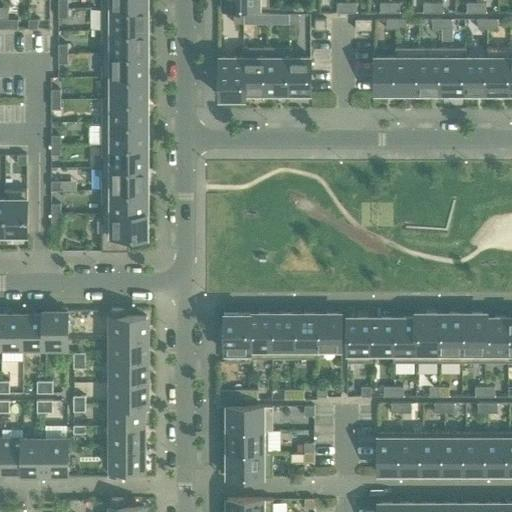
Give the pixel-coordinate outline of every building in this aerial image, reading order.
[(346,12),(346,2),(337,2),(337,12),(346,12)] [(356,2),(346,2),(346,12),(356,12),(356,2)] [(380,12),(390,13),(390,2),(380,2),(380,12)] [(390,2),(390,13),(400,13),(400,2),(390,2)] [(433,12),(433,2),(423,2),(423,12),(433,12)] [(443,2),(433,2),(433,12),(443,12),(443,2)] [(466,13),(476,13),(476,2),(466,2),(466,13)] [(476,2),(476,13),(486,13),(486,2),(476,2)] [(68,8),(58,8),(58,18),(68,18),(68,8)] [(101,8),(101,31),(147,31),(147,10),(147,8),(101,8)] [(233,23),(243,23),(243,13),(233,13),(233,23)] [(243,13),(243,23),(253,23),(253,13),(243,13)] [(279,23),(289,23),(289,13),(279,13),(279,23)] [(289,13),(289,23),(299,23),(299,13),(289,13)] [(314,18),(314,30),(326,30),(326,18),(314,18)] [(396,28),(396,18),(386,18),(386,28),(396,28)] [(406,18),(396,18),(396,28),(406,28),(406,18)] [(442,28),(442,18),(432,18),(432,28),(442,28)] [(452,18),(442,18),(442,28),(452,28),(452,18)] [(477,28),(487,28),(487,18),(477,18),(477,28)] [(487,18),(487,28),(497,28),(497,18),(487,18)] [(18,19),(8,19),(8,28),(18,28),(18,19)] [(38,28),(38,19),(28,19),(28,28),(38,28)] [(355,29),(371,30),(371,19),(355,19),(355,29)] [(101,53),(147,53),(147,31),(101,31),(101,53)] [(58,44),(58,54),(67,54),(67,44),(58,44)] [(266,47),(243,47),(243,57),(243,93),(245,93),(266,92),(266,47)] [(289,47),(266,47),(266,92),(289,92),(289,57),(289,47)] [(395,47),(395,56),(396,56),(396,92),(419,92),(419,47),(395,47)] [(442,47),(419,47),(419,92),(442,92),(442,47)] [(466,47),(442,47),(442,92),(464,92),(464,56),(466,56),(466,47)] [(486,47),(486,56),(487,56),(487,92),(510,92),(510,47),(486,47)] [(101,77),(106,77),(106,76),(147,76),(147,53),(101,53),(101,77)] [(67,54),(58,54),(58,63),(67,63),(67,54)] [(289,57),(289,92),(311,92),(310,56),(289,57)] [(396,56),(395,56),(374,56),(374,93),(396,92),(396,56)] [(486,56),(466,56),(464,56),(464,92),(487,92),(487,56),(486,56)] [(243,93),(243,57),(219,57),(219,97),(245,97),(245,93),(243,93)] [(106,77),(106,98),(106,99),(147,99),(147,78),(147,76),(106,76),(106,77)] [(51,89),(51,99),(60,99),(60,89),(51,89)] [(101,98),(101,122),(147,122),(147,99),(106,99),(106,98),(101,98)] [(60,99),(51,99),(51,109),(60,109),(60,99)] [(101,122),(101,145),(147,145),(147,124),(147,122),(101,122)] [(51,135),(51,145),(60,145),(60,135),(51,135)] [(60,145),(51,145),(51,155),(60,155),(60,145)] [(101,145),(101,167),(147,167),(147,146),(147,145),(101,145)] [(17,154),(17,164),(27,164),(27,154),(17,154)] [(101,167),(101,190),(147,190),(147,169),(147,167),(101,167)] [(61,190),(61,181),(51,181),(51,190),(61,190)] [(5,189),(5,198),(6,198),(5,234),(27,234),(27,189),(5,189)] [(101,190),(101,213),(147,213),(147,192),(147,190),(101,190)] [(51,203),(51,213),(61,213),(60,203),(51,203)] [(61,213),(51,213),(51,229),(63,229),(63,213),(61,213)] [(147,213),(101,213),(101,250),(129,250),(129,236),(147,236),(147,225),(147,213)] [(111,308),(111,338),(127,338),(146,338),(146,316),(127,316),(123,316),(123,308),(111,308)] [(23,346),(45,346),(45,311),(44,311),(44,314),(23,314),(23,346)] [(45,311),(45,346),(67,346),(67,311),(45,311)] [(248,358),(249,312),(224,312),(225,362),(250,362),(250,358),(248,358)] [(271,312),(249,312),(248,358),(250,358),(271,358),(271,312)] [(294,312),(271,312),(271,358),(294,358),(294,312)] [(317,312),(294,312),(294,358),(318,358),(318,348),(317,348),(317,312)] [(341,312),(317,312),(317,348),(318,348),(341,348),(341,312)] [(415,312),(415,316),(416,316),(416,362),(439,362),(439,312),(415,312)] [(462,312),(439,312),(439,362),(462,362),(462,312)] [(486,312),(462,312),(462,362),(485,362),(485,316),(486,316),(486,312)] [(1,346),(23,346),(23,314),(1,314),(1,346)] [(371,352),(371,316),(347,316),(347,362),(372,362),(372,352),(371,352)] [(394,316),(371,316),(371,352),(372,352),(392,352),(394,352),(394,316)] [(415,316),(394,316),(394,352),(392,352),(393,362),(413,362),(416,362),(416,316),(415,316)] [(508,316),(486,316),(485,316),(485,362),(505,362),(508,362),(508,316)] [(111,338),(111,360),(127,360),(146,360),(146,338),(127,338),(111,338)] [(111,360),(111,382),(127,382),(146,382),(146,360),(127,360),(111,360)] [(111,389),(111,403),(127,403),(146,403),(146,382),(127,382),(111,382),(111,389)] [(317,386),(317,396),(327,396),(327,386),(317,386)] [(361,396),(371,396),(371,386),(361,386),(361,396)] [(393,396),(393,386),(384,386),(384,396),(393,396)] [(403,386),(393,386),(393,396),(403,396),(403,386)] [(439,396),(439,386),(429,386),(429,396),(439,396)] [(449,386),(439,386),(439,396),(449,396),(449,386)] [(475,396),(485,396),(485,386),(475,386),(475,396)] [(485,386),(485,396),(495,396),(495,386),(485,386)] [(238,399),(248,399),(248,389),(238,389),(238,399)] [(248,389),(248,399),(258,399),(258,389),(248,389)] [(284,399),(294,399),(294,389),(284,389),(284,399)] [(294,389),(294,399),(304,399),(304,389),(294,389)] [(391,412),(401,412),(401,402),(391,402),(391,412)] [(401,402),(401,412),(411,412),(411,402),(401,402)] [(444,412),(444,402),(434,402),(434,412),(444,412)] [(454,402),(444,402),(444,412),(454,412),(454,402)] [(487,412),(487,402),(477,402),(477,412),(487,412)] [(497,402),(487,402),(487,412),(497,412),(497,402)] [(111,403),(111,425),(143,425),(143,404),(146,404),(146,403),(127,403),(111,403)] [(227,405),(227,429),(268,429),(268,430),(272,430),(272,405),(227,405)] [(314,405),(304,405),(304,415),(314,415),(314,405)] [(73,425),(73,433),(85,433),(85,425),(73,425)] [(111,425),(111,446),(127,446),(143,446),(143,425),(111,425)] [(227,429),(227,452),(268,452),(268,451),(268,430),(268,429),(227,429)] [(400,472),(400,431),(378,431),(378,472),(400,472)] [(422,431),(400,431),(400,472),(422,472),(422,431)] [(444,432),(422,431),(422,472),(444,472),(444,432)] [(466,432),(444,432),(444,472),(466,472),(466,432)] [(488,432),(466,432),(466,472),(488,472),(488,432)] [(510,432),(488,432),(488,472),(510,472),(510,432)] [(22,473),(23,473),(23,439),(1,439),(1,469),(22,469),(22,473)] [(23,473),(45,473),(45,439),(23,439),(23,473)] [(45,439),(45,473),(67,473),(67,439),(45,439)] [(304,442),(304,452),(309,452),(314,452),(314,442),(304,442)] [(127,446),(111,446),(111,476),(123,476),(123,469),(127,469),(143,469),(143,446),(127,446)] [(268,452),(227,452),(227,476),(272,476),(273,451),(268,451),(268,452)] [(309,452),(304,452),(304,462),(314,462),(314,452),(309,452)] [(111,498),(111,511),(142,511),(143,506),(123,506),(123,498),(111,498)] [(227,498),(226,511),(272,511),(272,498),(227,498)] [(304,498),(304,508),(314,508),(314,498),(304,498)] [(275,499),(274,511),(286,511),(287,499),(275,499)] [(400,511),(400,502),(378,502),(378,511),(400,511)] [(422,511),(422,502),(400,502),(400,511),(422,511)] [(443,511),(444,502),(422,502),(422,511),(443,511)] [(465,511),(466,502),(444,502),(443,511),(465,511)] [(487,511),(488,502),(466,502),(465,511),(487,511)] [(509,511),(510,502),(488,502),(487,511),(509,511)]
